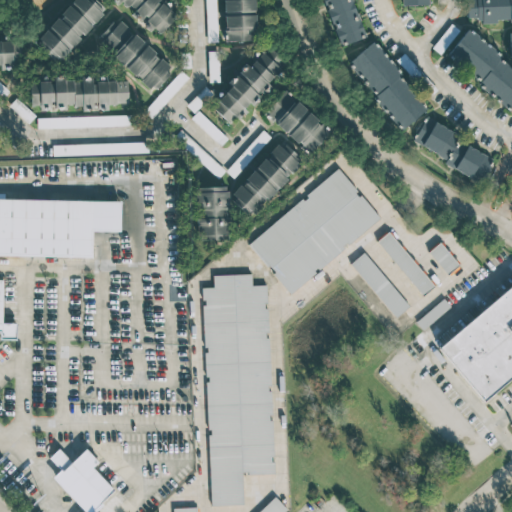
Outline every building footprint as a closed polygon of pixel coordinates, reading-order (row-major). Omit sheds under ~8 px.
[(71,0),(33,44),(56,64),(79,38),(102,12),(88,0),(71,0)] [(174,12),(156,3),(157,0),(112,0),(113,0),(133,10),(130,18),(164,34),(174,12)] [(205,0),(206,42),(217,42),(215,0),(205,0)] [(223,0),(224,41),(254,40),(253,0),(223,0)] [(322,0),(340,47),(365,37),(351,0),(322,0)] [(467,22),(511,20),(511,0),(467,0),(466,0),(467,22)] [(116,18),(95,41),(152,92),(172,69),(116,18)] [(432,48),(440,54),(458,30),(450,24),(432,48)] [(445,59),(511,106),(511,70),(498,60),(502,54),(466,29),(445,59)] [(20,39),(0,39),(0,70),(1,71),(1,70),(12,70),(12,63),(20,62),(20,39)] [(402,129),(428,106),(371,43),(346,65),(402,129)] [(211,107),(230,124),(280,69),(260,50),(229,84),(231,86),(211,107)] [(126,81),(90,82),(90,77),(79,77),(79,78),(52,79),(52,81),(29,82),(29,105),(39,105),(39,108),(81,107),(81,110),(94,110),(107,110),(107,104),(127,104),(126,81)] [(310,154),(330,130),(283,90),(263,114),(310,154)] [(36,118),(37,129),(130,126),(130,115),(36,118)] [(494,155),(424,121),(413,142),(447,159),(445,165),(480,183),(494,155)] [(270,138),(263,130),(225,171),(233,178),(270,138)] [(301,160),(279,140),(228,199),(251,218),(301,160)] [(52,155),(147,153),(147,142),(52,145),(52,155)] [(247,242),(287,293),(379,220),(339,169),(247,242)] [(197,240),(229,239),(228,207),(227,207),(227,186),(196,187),(197,240)] [(0,196),(121,200),(119,233),(96,232),(95,256),(0,256),(0,277),(7,277),(4,337),(0,336),(0,196)] [(422,295),(433,286),(387,231),(376,241),(422,295)] [(427,251),(446,274),(458,265),(439,242),(427,251)] [(349,264),(395,317),(409,306),(362,252),(349,264)] [(209,506),(243,505),(242,474),(272,473),(266,285),(251,285),(250,274),(212,275),(212,287),(202,287),(209,506)] [(438,349),(511,285),(511,376),(482,401),(438,349)] [(103,511),(27,436),(180,431),(182,468),(135,511),(103,511)] [(284,511),(287,510),(275,498),(260,511),(284,511)]
